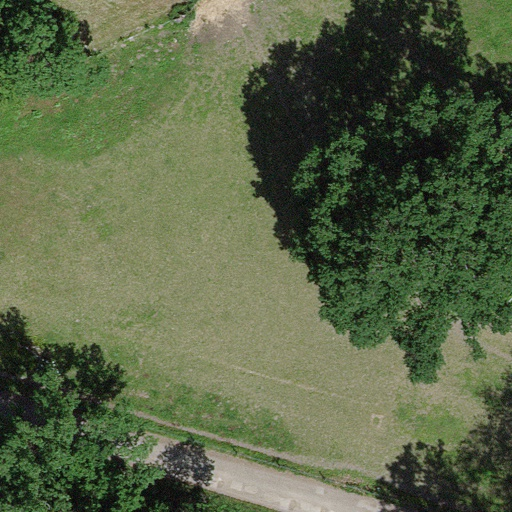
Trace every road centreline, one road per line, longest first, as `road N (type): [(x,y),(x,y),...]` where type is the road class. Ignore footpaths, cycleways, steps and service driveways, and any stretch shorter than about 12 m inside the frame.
road 1 (track): [(0,409),(353,511)]
road 2 (track): [(0,74),(171,0)]
